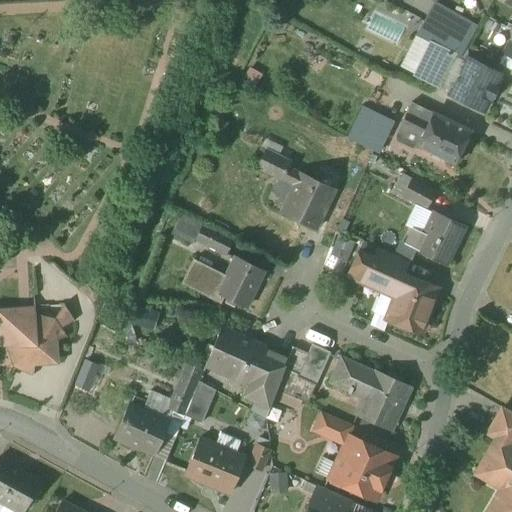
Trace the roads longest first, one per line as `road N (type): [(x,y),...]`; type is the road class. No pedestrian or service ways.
road 1 (residential): [(0,418),(172,511)]
road 2 (residential): [(455,365),(300,301)]
road 3 (residential): [(455,365),(511,221)]
road 4 (residential): [(415,511),(455,365)]
